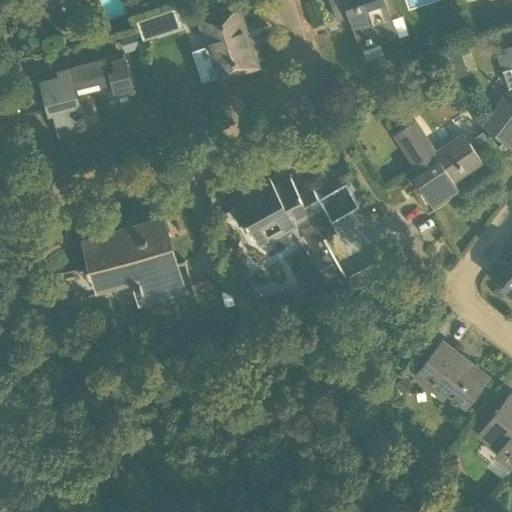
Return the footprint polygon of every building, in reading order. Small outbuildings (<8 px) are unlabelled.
[(362,49),(398,37),(391,17),(396,15),(390,0),(330,0),(338,21),(351,17),(362,49)] [(408,0),(412,9),(435,0),(408,0)] [(238,6),(200,19),(220,80),(259,67),(238,6)] [(177,7),(136,22),(143,40),(184,26),(177,7)] [(137,32),(120,37),(125,52),(141,47),(137,32)] [(511,146),(511,46),(507,49),(509,53),(500,56),(505,71),(511,68),(511,87),(500,102),(483,125),(511,146)] [(60,136),(85,130),(83,122),(85,121),(83,116),(81,116),(74,89),(100,82),(102,87),(113,84),(116,94),(134,90),(126,58),(115,61),(114,58),(59,72),(60,77),(45,81),(48,94),(44,95),(49,115),(54,114),(60,136)] [(464,132),(435,151),(415,121),(395,134),(415,164),(413,165),(420,175),(415,178),(431,202),(457,185),(454,180),(483,161),(464,132)] [(266,180),(231,200),(247,228),(251,226),(256,235),(263,247),(293,229),(326,284),(349,279),(319,228),(333,220),(357,206),(346,185),(321,200),(313,186),(300,194),(291,178),(272,189),(266,180)] [(184,287),(178,263),(165,218),(87,240),(100,286),(136,276),(143,299),(184,287)] [(246,269),(231,273),(243,313),(288,300),(285,289),(255,298),(246,269)] [(511,274),(501,288),(511,295),(511,274)] [(448,392),(467,407),(490,377),(443,341),(416,376),(443,397),(448,392)] [(511,395),(479,436),(498,451),(494,458),(511,471),(511,470),(511,395)]
